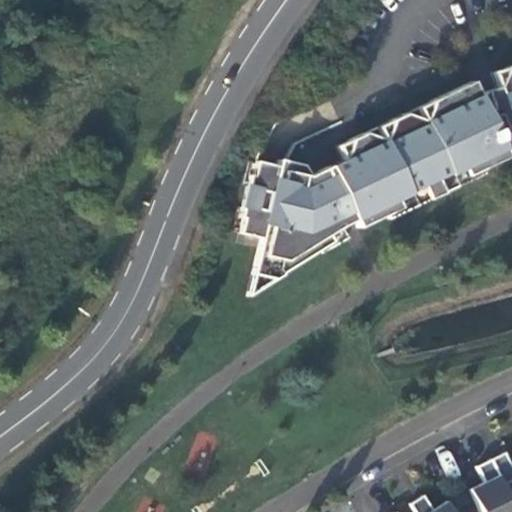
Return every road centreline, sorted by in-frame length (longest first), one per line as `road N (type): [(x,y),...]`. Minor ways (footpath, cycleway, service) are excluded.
road 1 (secondary): [(0,441),(110,345),(142,293),(217,109),(287,0)]
road 2 (residential): [(511,378),(271,511)]
road 3 (residential): [(435,0),(391,55),(340,94)]
